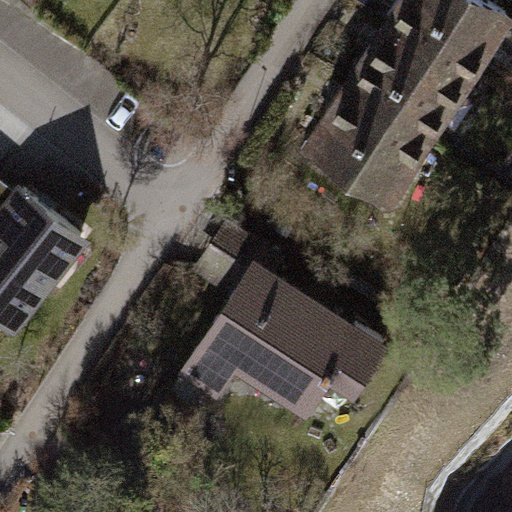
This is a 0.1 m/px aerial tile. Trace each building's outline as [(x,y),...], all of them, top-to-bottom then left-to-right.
[(511,0),(423,0),(413,17),(511,78),(511,0)] [(511,89),(511,82),(413,21),(376,79),(479,143),(511,89)] [(477,147),(375,83),(338,142),(441,206),(477,147)] [(43,177),(0,228),(0,301),(33,329),(112,235),(43,177)] [(427,339),(239,223),(211,268),(251,293),(201,374),(244,401),(261,373),(342,423),(365,386),(389,401),(427,339)]
